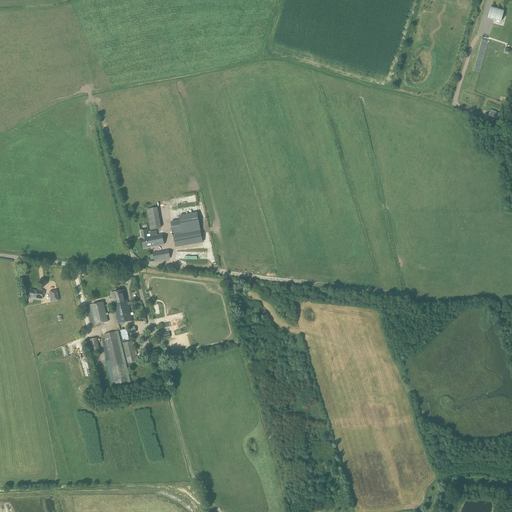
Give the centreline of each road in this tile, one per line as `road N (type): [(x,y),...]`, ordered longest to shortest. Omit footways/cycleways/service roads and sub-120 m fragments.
road 1 (track): [(151,334),(132,271),(223,278),(260,299),(279,322),(386,361)]
road 2 (unclassified): [(132,271),(0,254)]
